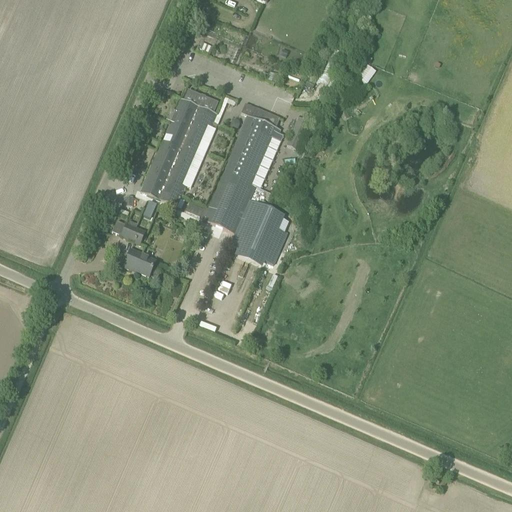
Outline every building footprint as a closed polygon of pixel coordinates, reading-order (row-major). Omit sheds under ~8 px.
[(332,90),(334,80),(332,80),(339,53),(327,50),(319,86),(332,90)] [(226,75),(229,67),(211,60),(207,67),(226,75)] [(357,81),(367,86),(375,71),(364,66),(357,81)] [(268,73),(264,80),(276,86),(279,78),(268,73)] [(188,92),(183,102),(180,101),(175,112),(170,110),(165,122),(170,124),(140,195),(177,210),(186,189),(190,190),(216,131),(211,129),(216,116),(213,115),(217,105),(188,92)] [(245,105),(241,115),(246,117),(201,222),(235,237),(230,248),(273,268),(286,238),(278,235),(285,217),(250,201),(256,189),(259,191),(280,143),(282,137),(279,136),(280,132),(275,130),(279,120),(245,105)] [(298,119),(294,129),(306,135),(311,124),(298,119)] [(232,123),(230,127),(231,131),(234,132),(238,131),(240,126),(239,122),(235,121),(232,123)] [(301,146),(289,140),(286,147),(298,152),(301,146)] [(124,198),(124,208),(133,208),(133,198),(124,198)] [(203,211),(189,205),(186,213),(200,219),(203,211)] [(143,209),(138,221),(150,226),(155,214),(143,209)] [(141,247),(146,235),(126,227),(117,223),(112,235),(121,239),(141,247)] [(149,279),(153,270),(156,262),(131,252),(123,270),(130,273),(130,271),(149,279)] [(282,281),(291,287),(283,298),(289,302),(301,283),(287,274),(282,281)] [(322,328),(335,313),(304,286),(291,301),(300,309),(300,310),(322,328)]
